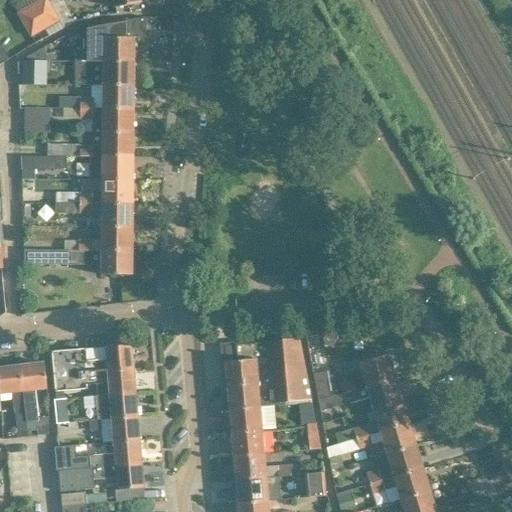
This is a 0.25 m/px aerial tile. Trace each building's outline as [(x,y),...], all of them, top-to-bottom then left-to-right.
[(35,0),(18,9),(32,34),(60,19),(49,0),(35,0)] [(77,49),(77,61),(83,62),(94,62),(104,62),(135,62),(135,38),(147,38),(147,19),(144,19),(127,20),(107,22),(83,28),(83,38),(86,38),(89,38),(89,49),(85,49),(77,49)] [(55,54),(47,54),(47,48),(29,58),(29,61),(42,61),(49,61),(55,61),(55,54)] [(22,62),(18,65),(18,74),(23,74),(47,74),(49,74),(49,61),(42,61),(29,61),(24,61),(22,62)] [(77,61),(77,72),(89,72),(89,86),(95,86),(104,86),(134,86),(135,62),(104,62),(94,62),(83,62),(77,61)] [(134,109),(134,86),(104,86),(103,109),(134,109)] [(60,98),(60,109),(64,109),(69,109),(82,109),(82,98),(60,98)] [(82,109),(95,109),(95,98),(82,98),(82,109)] [(25,109),(25,133),(50,133),(50,109),(25,109)] [(95,120),(95,109),(82,109),(82,120),(95,120)] [(134,133),(134,109),(103,109),(103,133),(134,133)] [(134,157),(134,133),(103,133),(103,156),(134,157)] [(68,156),(69,156),(91,156),(94,156),(94,146),(68,146),(68,156)] [(23,170),(36,169),(69,169),(69,156),(68,156),(48,156),(22,156),(22,169),(23,170)] [(91,180),(103,180),(134,180),(134,157),(103,156),(94,156),(91,156),(91,180)] [(133,204),(134,180),(103,180),(103,194),(81,193),(81,203),(94,203),(103,203),(133,204)] [(56,203),(56,214),(77,214),(77,203),(56,203)] [(102,227),(133,227),(133,204),(103,203),(94,203),(81,203),(81,214),(93,214),(93,213),(102,213),(102,227)] [(102,240),(93,240),(93,250),(102,250),(102,251),(133,251),(133,227),(102,227),(102,240)] [(81,240),(81,250),(93,251),(93,250),(93,240),(81,240)] [(25,250),(25,265),(102,265),(102,275),(133,275),(133,251),(102,251),(102,250),(93,250),(93,251),(81,250),(25,250)] [(226,362),(228,386),(308,378),(300,340),(237,345),(238,361),(226,362)] [(132,345),(106,347),(107,360),(88,361),(87,349),(53,352),(55,376),(89,373),(134,369),(132,345)] [(360,363),(367,385),(367,386),(397,377),(390,354),(360,363)] [(48,388),(45,363),(21,366),(26,413),(27,422),(40,421),(37,390),(48,388)] [(26,413),(21,366),(0,368),(0,393),(12,392),(15,414),(26,413)] [(136,393),(134,369),(89,373),(90,385),(110,384),(111,395),(136,393)] [(320,411),(371,397),(374,409),(403,400),(397,377),(367,386),(367,385),(356,388),(343,392),(335,394),(331,370),(314,374),(320,411)] [(90,385),(89,373),(55,376),(56,392),(90,389),(90,385)] [(312,401),(308,378),(228,386),(230,409),(261,407),(261,406),(299,403),(312,401)] [(343,392),(356,388),(353,379),(341,383),(343,392)] [(136,393),(111,395),(96,396),(98,420),(102,420),(113,419),(138,417),(136,393)] [(55,400),(57,424),(69,423),(67,399),(55,400)] [(410,423),(403,400),(374,409),(378,421),(354,429),(357,439),(410,423)] [(312,401),(299,403),(301,426),(306,425),(317,424),(312,401)] [(263,430),(261,407),(230,409),(232,433),(263,430)] [(140,440),(138,417),(113,419),(115,442),(140,440)] [(102,420),(98,420),(90,421),(91,431),(103,430),(102,420)] [(384,441),(388,454),(417,445),(410,423),(357,439),(360,448),(384,441)] [(306,425),(308,437),(318,436),(317,424),(306,425)] [(354,429),(337,434),(340,444),(357,439),(354,429)] [(265,454),(263,430),(232,433),(234,457),(265,454)] [(340,444),(328,447),(330,458),(342,454),(360,448),(357,439),(340,444)] [(115,442),(116,453),(77,456),(76,446),(55,448),(57,471),(60,471),(93,468),(104,467),(142,463),(140,440),(115,442)] [(371,484),(383,480),(395,477),(424,468),(417,445),(388,454),(392,467),(368,474),(371,484)] [(266,465),(265,454),(234,457),(236,480),(267,478),(306,474),(305,462),(266,465)] [(104,467),(93,468),(94,480),(118,478),(119,490),(125,490),(144,488),(142,463),(104,467)] [(78,469),(60,471),(61,492),(95,489),(94,480),(93,468),(89,468),(78,469)] [(424,468),(395,477),(383,480),(371,484),(374,494),(398,487),(401,499),(431,491),(424,468)] [(326,472),(306,474),(308,498),(328,496),(326,472)] [(368,474),(357,477),(360,487),(371,484),(368,474)] [(269,501),(267,478),(236,480),(238,504),(269,501)] [(437,511),(431,491),(401,499),(405,511),(400,511),(437,511)] [(86,493),(62,495),(63,507),(87,505),(86,493)] [(358,511),(353,493),(338,497),(342,511),(358,511)] [(269,511),(269,501),(238,504),(238,511),(269,511)]
